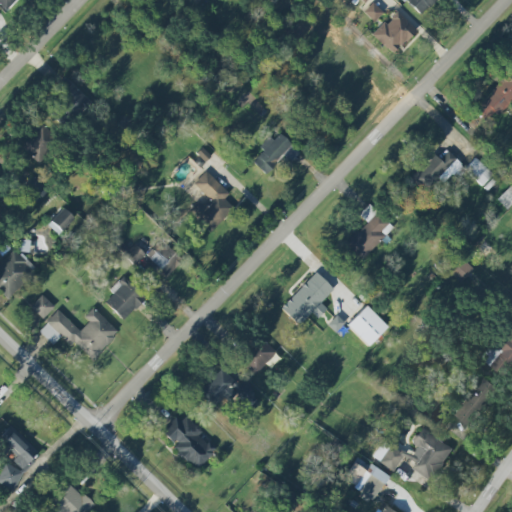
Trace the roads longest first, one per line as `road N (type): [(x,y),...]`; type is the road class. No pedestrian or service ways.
road 1 (residential): [(99,430),(511,4)]
road 2 (residential): [(183,511),(0,332)]
